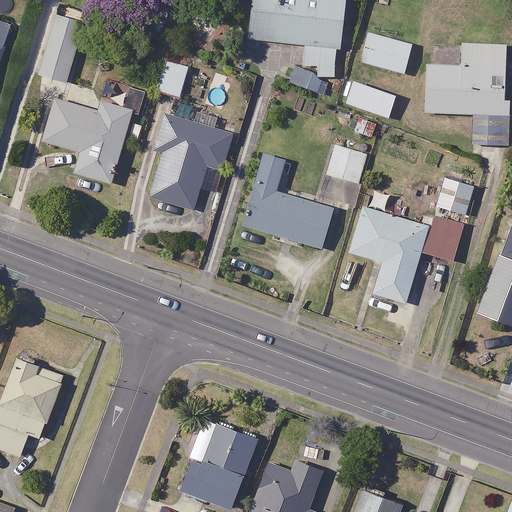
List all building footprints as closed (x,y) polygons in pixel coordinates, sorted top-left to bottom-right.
[(252,0),(248,37),(305,44),(303,64),(318,65),(317,75),(336,77),(344,0),(252,0)] [(86,22),(46,8),(37,35),(50,40),(39,72),(65,81),(86,22)] [(0,60),(13,24),(0,19),(0,60)] [(412,43),(367,31),(360,61),(405,73),(412,43)] [(506,42),(462,41),(461,64),(428,62),(426,112),(473,113),(472,143),(508,144),(510,98),(504,98),(506,42)] [(190,65),(167,58),(157,90),(180,97),(190,65)] [(365,66),(351,63),(348,82),(362,84),(365,66)] [(400,107),(344,89),(340,102),(396,119),(400,107)] [(132,109),(102,100),(99,110),(56,98),(45,141),(81,151),(75,172),(112,182),(132,109)] [(233,135),(163,115),(154,148),(163,151),(149,196),(194,209),(200,187),(216,192),(233,135)] [(376,123),(359,117),(355,131),(373,136),(376,123)] [(368,153),(336,143),(327,173),(359,183),(368,153)] [(286,160),(264,154),(243,224),(322,247),(334,206),(277,189),(286,160)] [(474,184),(445,176),(436,205),(466,214),(474,184)] [(430,225),(362,205),(348,251),(383,261),(374,292),(406,302),(421,251),(453,260),(464,225),(433,216),(430,225)] [(511,228),(478,310),(511,323),(511,228)] [(64,373),(16,357),(0,404),(0,447),(21,455),(29,432),(42,436),(64,373)] [(258,436),(218,420),(202,460),(192,456),(180,486),(230,506),(258,436)] [(267,460),(248,511),(316,511),(317,510),(309,508),(322,470),(295,460),(291,469),(267,460)] [(397,511),(401,502),(369,490),(362,508),(357,507),(355,511),(397,511)] [(12,511),(14,507),(0,501),(0,511),(12,511)]
